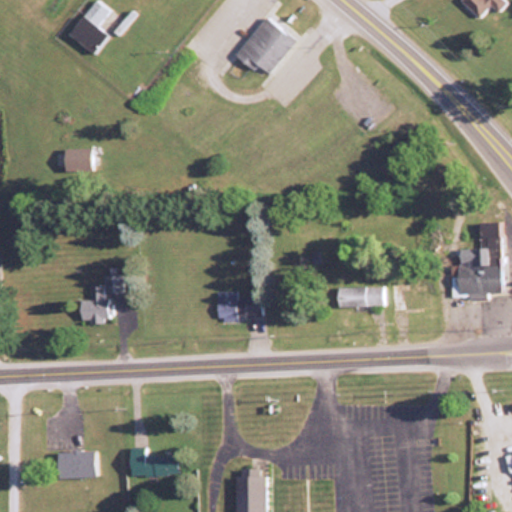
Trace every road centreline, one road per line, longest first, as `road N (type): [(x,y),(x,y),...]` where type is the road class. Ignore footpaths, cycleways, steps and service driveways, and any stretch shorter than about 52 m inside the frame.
road 1 (tertiary): [(511,348),(0,372)]
road 2 (primary): [(511,150),(435,69),(351,0)]
